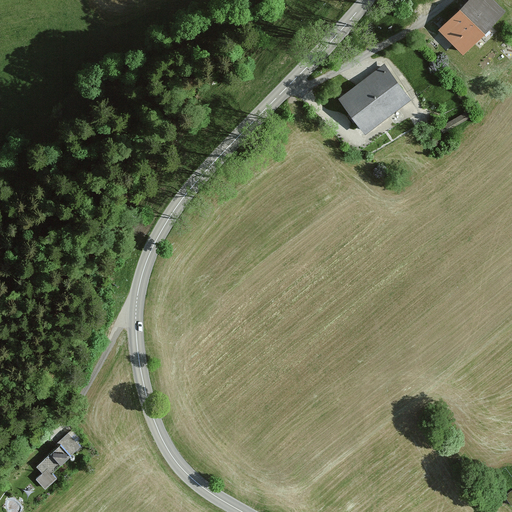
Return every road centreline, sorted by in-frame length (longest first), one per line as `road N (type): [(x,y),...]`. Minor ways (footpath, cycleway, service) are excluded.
road 1 (secondary): [(241,511),(201,486),(166,446),(147,395),(136,306),(153,243),(170,215),(279,96)]
road 2 (unknown): [(136,306),(124,314),(68,419),(24,466)]
road 3 (residential): [(449,0),(341,69),(279,96)]
road 4 (secondary): [(279,96),(366,0)]
